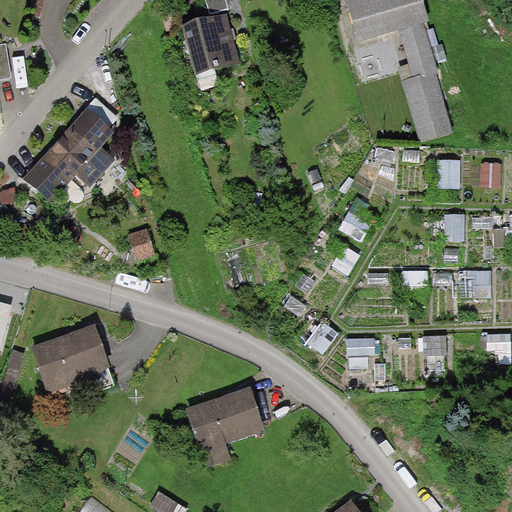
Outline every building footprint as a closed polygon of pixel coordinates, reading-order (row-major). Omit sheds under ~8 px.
[(417,0),(337,0),(353,51),(396,38),(408,78),(397,82),(417,149),(451,138),(417,28),(425,25),(417,0)] [(226,17),(177,28),(189,82),(238,71),(226,17)] [(4,46),(0,46),(0,85),(10,84),(4,46)] [(116,141),(84,119),(21,191),(47,213),(78,183),(90,192),(115,163),(104,154),(116,141)] [(0,350),(2,352),(14,307),(0,303),(0,350)] [(104,374),(87,330),(26,354),(44,397),(104,374)] [(353,362),(380,361),(379,335),(352,337),(353,362)] [(240,390),(176,415),(199,473),(227,462),(222,447),(257,434),(240,390)] [(360,511),(350,498),(329,511),(360,511)] [(112,511),(93,499),(84,511),(112,511)]
